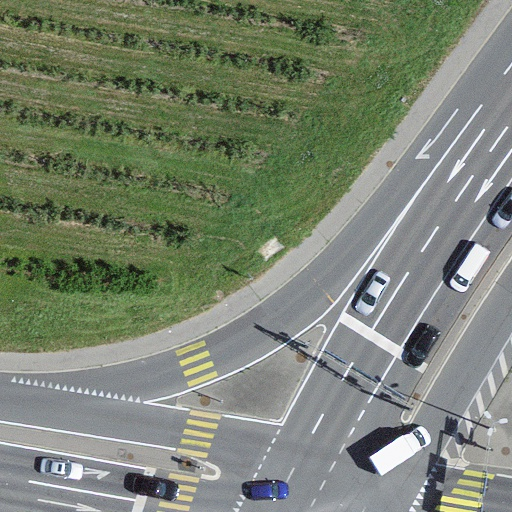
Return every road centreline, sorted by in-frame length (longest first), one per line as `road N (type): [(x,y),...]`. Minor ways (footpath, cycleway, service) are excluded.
road 1 (secondary): [(509,124),(295,309),(245,342),(149,380),(26,405)]
road 2 (secondary): [(509,124),(426,245),(299,460)]
road 3 (secondary): [(299,460),(197,433),(26,405)]
road 4 (secondary): [(398,486),(511,305)]
road 5 (secondary): [(15,479),(196,511)]
